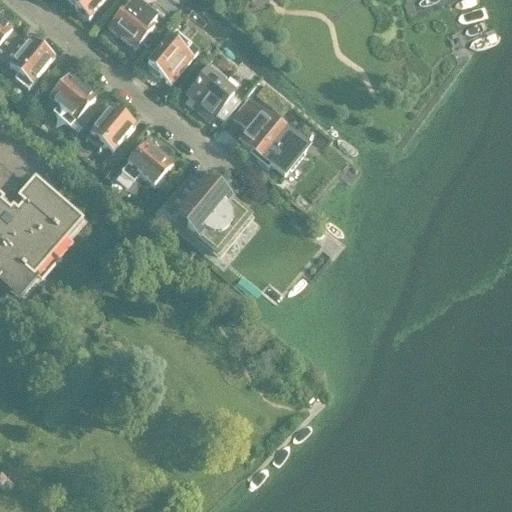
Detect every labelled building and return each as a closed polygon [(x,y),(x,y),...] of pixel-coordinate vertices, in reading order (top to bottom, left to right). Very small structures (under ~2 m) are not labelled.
[(89,24),(108,0),(70,0),(66,5),(77,14),(77,17),(83,23),(87,23),(89,24)] [(146,40),(160,23),(133,1),(125,11),(121,11),(116,17),(117,21),(108,32),(135,54),(141,46),(146,40)] [(19,41),(11,34),(0,25),(0,63),(1,64),(1,63),(18,42),(19,41)] [(169,89),(198,55),(176,36),(162,52),(154,62),(147,70),(149,72),(149,75),(155,80),(159,80),(169,89)] [(149,53),(154,46),(146,40),(141,46),(149,53)] [(27,49),(18,42),(1,63),(10,71),(9,71),(18,78),(14,83),(28,94),(54,63),(52,61),(52,58),(46,53),(42,53),(31,44),(27,49)] [(154,62),(162,52),(154,46),(149,53),(146,55),(154,62)] [(195,113),(210,125),(215,119),(223,125),(240,105),(232,99),(233,97),(222,88),(226,83),(211,71),(187,99),(199,109),(195,113)] [(49,103),(61,114),(57,119),(70,130),(74,126),(80,131),(92,118),(87,113),(95,104),(68,81),(59,92),(56,92),(50,98),(50,101),(49,103)] [(266,89),(257,100),(280,120),(289,110),(266,89)] [(312,151),(290,133),(288,135),(249,103),(231,125),(246,137),(241,143),(265,163),(287,181),(312,151)] [(112,112),(86,144),(100,155),(103,150),(112,158),(115,154),(123,160),(133,149),(125,142),(134,130),(124,122),(123,118),(117,112),(113,113),(112,112)] [(134,160),(121,177),(133,188),(140,180),(154,192),(155,190),(159,190),(164,183),(164,179),(172,169),(146,147),(140,154),(135,150),(130,157),(134,160)] [(112,158),(106,166),(113,173),(123,160),(115,154),(112,158)] [(0,282),(19,298),(33,282),(36,284),(39,281),(33,276),(47,260),(56,268),(58,265),(49,257),(63,241),(68,246),(71,243),(69,241),(83,224),(34,182),(26,191),(0,168),(0,282)] [(201,191),(189,181),(165,209),(174,216),(189,229),(186,233),(217,259),(235,238),(232,236),(245,220),(245,219),(213,193),(205,186),(201,191)]
